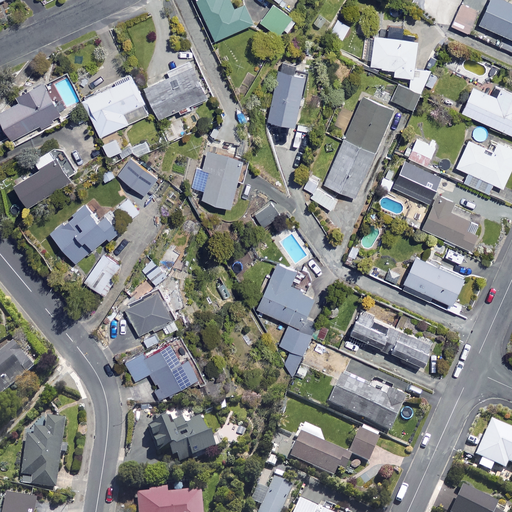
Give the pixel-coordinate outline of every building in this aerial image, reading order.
[(197,0),(215,38),(254,21),(245,1),(234,6),(231,0),(197,0)] [(511,0),(488,0),(477,24),(511,40),(511,0)] [(296,18),(274,2),(260,20),(282,36),(296,18)] [(350,25),(338,19),(331,34),(343,39),(350,25)] [(418,40),(375,34),(371,65),(394,68),(393,74),(410,76),(409,84),(427,86),(429,69),(414,67),(418,40)] [(295,64),(280,61),(268,118),(296,124),(307,71),(294,69),(295,64)] [(208,95),(193,62),(145,84),(159,116),(179,108),(180,111),(191,107),(189,103),(208,95)] [(150,113),(133,74),(83,96),(100,135),(150,113)] [(0,112),(12,137),(39,124),(41,129),(54,123),(52,118),(66,111),(53,83),(48,85),(45,78),(17,92),(20,99),(0,108),(0,112)] [(421,91),(398,83),(392,100),(415,108),(421,91)] [(473,85),(462,111),(511,133),(511,90),(501,85),(496,96),(473,85)] [(393,107),(363,94),(325,183),(357,197),(388,127),(385,126),(393,107)] [(122,149),(116,136),(103,142),(109,155),(122,149)] [(485,145),(469,138),(456,166),(468,171),(463,181),(489,193),(494,182),(503,186),(511,165),(511,145),(489,136),(485,145)] [(430,139),(429,143),(414,137),(400,172),(428,183),(434,169),(427,166),(437,142),(430,139)] [(70,175),(50,145),(35,155),(41,165),(15,182),(29,203),(70,175)] [(243,157),(208,148),(203,168),(209,170),(202,198),(231,205),(243,157)] [(118,173),(135,187),(130,194),(139,201),(159,176),(133,155),(118,173)] [(319,183),(310,176),(304,185),(313,192),(319,183)] [(399,182),(389,178),(385,188),(395,192),(399,182)] [(337,198),(320,188),(314,199),(331,209),(337,198)] [(458,194),(447,189),(444,195),(438,192),(422,226),(469,248),(481,223),(451,209),(458,194)] [(140,208),(129,196),(113,210),(124,222),(140,208)] [(99,218),(86,203),(52,231),(77,261),(109,234),(110,235),(120,228),(106,212),(99,218)] [(280,213),(271,203),(256,216),(264,226),(280,213)] [(433,241),(426,257),(416,253),(400,287),(429,300),(432,293),(451,302),(464,274),(456,271),(460,262),(444,254),(447,248),(433,241)] [(120,263),(103,251),(84,279),(104,293),(114,279),(110,276),(120,263)] [(291,349),(284,364),(292,378),(317,320),(305,315),(314,295),(290,284),(297,268),(278,259),(258,307),(289,321),(279,344),(291,349)] [(164,271),(156,262),(146,272),(154,280),(164,271)] [(176,313),(160,287),(125,307),(140,333),(176,313)] [(381,344),(391,322),(359,309),(350,330),(381,344)] [(331,326),(321,322),(315,336),(325,340),(331,326)] [(391,322),(381,344),(379,349),(388,353),(390,348),(422,362),(432,340),(391,322)] [(159,397),(195,379),(175,338),(126,363),(135,380),(151,372),(157,385),(154,387),(159,397)] [(0,393),(33,369),(13,343),(0,352),(0,393)] [(367,389),(339,376),(327,403),(389,431),(404,396),(370,381),(367,389)] [(212,448),(199,417),(185,423),(183,418),(169,424),(166,416),(147,425),(158,451),(168,447),(175,464),(212,448)] [(65,420),(46,417),(44,430),(34,428),(33,437),(27,436),(20,483),(55,488),(65,420)] [(511,431),(490,421),(475,455),(504,469),(507,462),(511,464),(511,431)] [(379,433),(361,425),(349,454),(367,461),(379,433)] [(351,455),(300,434),(290,457),(333,476),(338,464),(346,467),(351,455)] [(481,461),(464,453),(460,461),(477,469),(481,461)] [(281,511),(293,483),(274,475),(267,490),(257,486),(250,501),(262,506),(259,511),(281,511)] [(167,492),(167,487),(137,490),(138,511),(202,511),(201,489),(167,492)] [(495,503),(460,488),(449,511),(495,511),(492,510),(495,503)] [(35,511),(37,500),(6,494),(3,511),(0,511),(35,511)] [(322,511),(298,501),(293,511),(322,511)]
